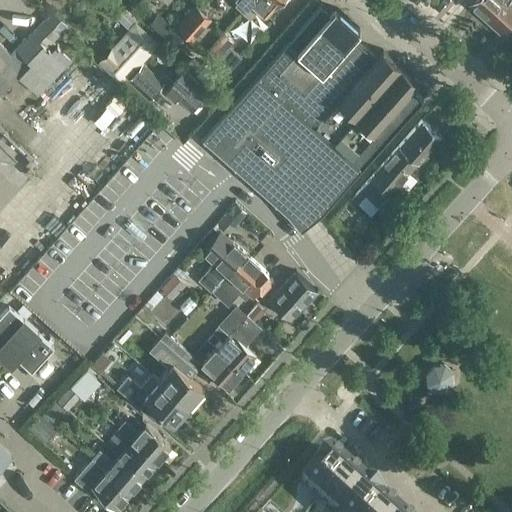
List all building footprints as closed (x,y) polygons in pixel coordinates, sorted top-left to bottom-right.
[(238,0),(236,3),(243,10),(251,0),(238,0)] [(278,0),(251,0),(243,10),(250,16),(264,0),(265,0),(272,7),(278,0)] [(471,0),(469,4),(484,18),(499,0),(471,0)] [(511,0),(499,0),(484,18),(499,31),(511,17),(511,0)] [(195,5),(177,25),(191,39),(210,18),(195,5)] [(315,114),(369,51),(353,37),(359,30),(334,8),(327,15),(318,7),(201,137),(269,196),(289,212),(301,228),(321,213),(424,100),(411,89),(356,151),(334,131),(315,114)] [(38,94),(69,61),(55,47),(51,51),(46,46),(63,30),(48,16),(16,49),(30,63),(24,69),(0,43),(0,92),(0,93),(19,75),(38,94)] [(157,42),(135,22),(99,61),(121,82),(157,42)] [(217,61),(234,41),(223,32),(206,51),(217,61)] [(334,131),(396,61),(383,49),(376,57),(375,57),(369,51),(315,114),(334,131)] [(356,151),(411,89),(419,81),(396,61),(334,131),(356,151)] [(134,72),(127,79),(126,81),(147,100),(155,91),(156,91),(164,81),(142,62),(133,71),(134,72)] [(192,112),(212,89),(184,65),(164,87),(192,112)] [(440,136),(422,120),(421,119),(359,188),(377,204),(416,161),(417,162),(440,136)] [(31,178),(35,173),(29,167),(24,172),(31,178)] [(213,261),(205,270),(196,280),(209,291),(225,273),(226,273),(244,252),(219,231),(202,251),(213,261)] [(268,273),(244,252),(226,273),(226,274),(219,282),(233,295),(237,290),(244,296),(248,292),(252,295),(258,289),(260,291),(268,282),(268,273)] [(164,290),(179,295),(186,276),(171,270),(164,290)] [(296,271),(270,299),(291,318),(317,290),(296,271)] [(0,361),(6,355),(13,361),(16,358),(32,372),(54,347),(9,306),(0,315),(0,361)] [(213,333),(207,340),(215,347),(241,370),(255,355),(244,345),(261,327),(257,323),(236,306),(218,325),(212,332),(213,333)] [(165,331),(160,337),(160,336),(149,349),(169,367),(158,379),(188,405),(202,389),(189,377),(196,368),(193,365),(198,360),(165,331)] [(207,368),(201,374),(213,384),(218,378),(227,386),(241,370),(215,347),(202,361),(208,367),(207,368)] [(443,361),(433,362),(426,369),(426,379),(434,386),(444,386),(451,378),(451,368),(443,361)] [(87,369),(70,387),(70,386),(70,387),(80,395),(97,377),(87,369)] [(188,405),(158,379),(151,373),(140,385),(127,374),(119,384),(116,386),(152,418),(160,409),(174,421),(188,405)] [(80,396),(80,395),(70,387),(57,401),(68,411),(80,396)] [(53,399),(41,412),(52,422),(64,409),(53,399)] [(58,429),(41,413),(40,413),(27,426),(45,443),(58,429)] [(145,423),(138,431),(125,419),(118,427),(156,460),(170,444),(145,423)] [(156,460),(118,427),(117,427),(110,435),(123,447),(118,454),(143,475),(156,460)] [(0,465),(10,456),(0,446),(0,465)] [(99,448),(91,457),(130,491),(143,475),(118,454),(112,460),(99,448)] [(330,448),(301,481),(320,498),(349,465),(330,448)] [(130,491),(91,457),(74,477),(89,490),(92,486),(116,507),(130,491)] [(349,465),(320,498),(335,511),(339,511),(367,481),(349,465)] [(367,481),(339,511),(371,511),(385,497),(367,481)] [(401,511),(385,497),(371,511),(401,511)]
